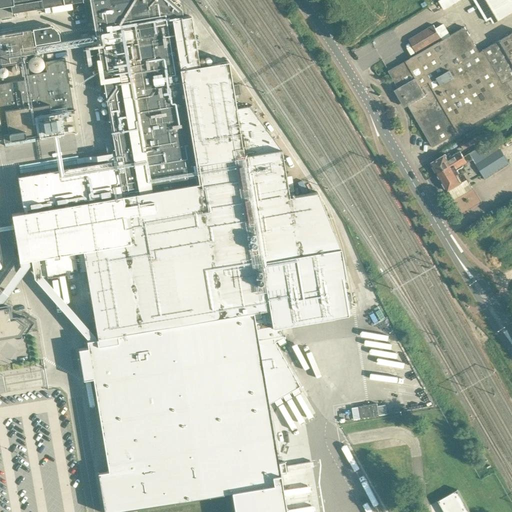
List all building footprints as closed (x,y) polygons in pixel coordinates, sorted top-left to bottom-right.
[(10,0),(12,14),(90,1),(93,17),(95,32),(116,160),(17,177),(23,212),(11,214),(19,261),(83,250),(92,309),(97,338),(85,340),(86,349),(77,350),(82,380),(91,379),(107,471),(96,473),(102,511),(116,511),(231,493),(234,511),(286,511),(280,474),(286,473),(284,462),(278,463),(268,404),(300,386),(275,341),(284,336),(283,334),(281,324),(272,325),(267,299),(276,298),(270,260),(340,248),(319,195),(317,192),(289,196),(281,150),(250,106),(236,109),(228,61),(199,66),(190,16),(183,17),(181,9),(177,5),(177,0),(10,0)] [(443,9),(459,0),(441,0),(439,1),(443,9)] [(511,12),(511,0),(474,0),(486,21),(491,19),(493,24),(511,12)] [(465,27),(442,40),(433,25),(417,34),(409,40),(417,54),(388,71),(432,147),(511,101),(511,33),(479,52),(465,27)] [(31,29),(0,33),(0,64),(21,61),(23,72),(29,71),(27,59),(25,60),(24,54),(34,53),(31,29)] [(27,79),(0,83),(0,124),(2,135),(4,134),(5,140),(3,140),(3,144),(39,138),(39,137),(64,133),(60,113),(74,111),(65,57),(45,61),(47,71),(27,74),(27,79)] [(473,144),(482,139),(478,133),(474,136),(460,144),(463,150),(473,144)] [(463,165),(473,159),(474,160),(483,154),(479,147),(470,153),(464,157),(437,174),(447,191),(462,182),(467,179),(463,173),(466,171),(463,165)] [(477,165),(475,166),(484,179),(508,164),(500,150),(495,153),(477,165)] [(464,157),(460,151),(448,158),(445,154),(430,163),(437,174),(464,157)] [(0,337),(27,333),(30,328),(34,323),(24,317),(11,319),(8,306),(0,307),(0,337)] [(469,511),(457,491),(438,501),(444,511),(469,511)]
